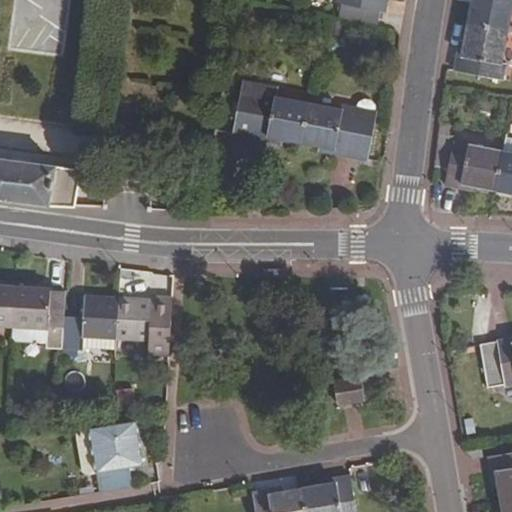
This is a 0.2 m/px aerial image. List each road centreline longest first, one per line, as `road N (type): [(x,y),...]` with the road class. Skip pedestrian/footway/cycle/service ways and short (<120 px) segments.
road 1 (tertiary): [(408,244),(180,243),(0,223)]
road 2 (residential): [(408,244),(405,196),(434,0)]
road 3 (residential): [(210,435),(238,466),(439,434)]
road 4 (residential): [(408,244),(439,434)]
